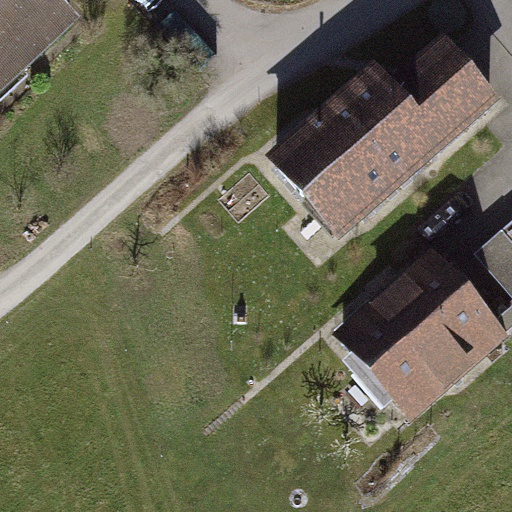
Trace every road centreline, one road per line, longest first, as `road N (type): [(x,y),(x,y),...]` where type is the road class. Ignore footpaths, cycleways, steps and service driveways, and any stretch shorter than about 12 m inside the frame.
road 1 (track): [(266,65),(0,298)]
road 2 (residential): [(266,65),(378,0)]
